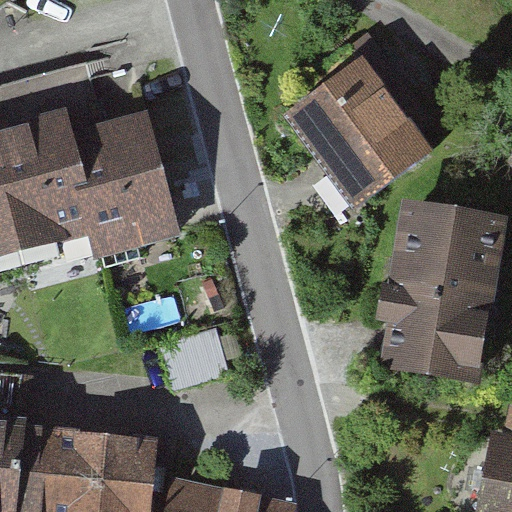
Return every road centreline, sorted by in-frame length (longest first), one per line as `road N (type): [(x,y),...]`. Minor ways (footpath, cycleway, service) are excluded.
road 1 (residential): [(321,511),(200,0)]
road 2 (unknown): [(215,61),(0,88)]
